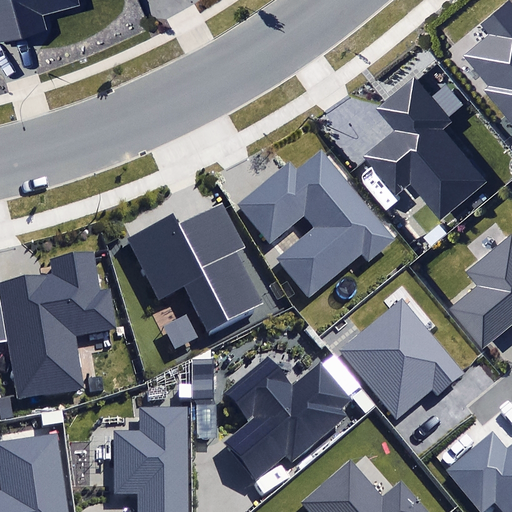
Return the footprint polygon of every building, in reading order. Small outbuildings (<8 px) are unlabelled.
[(0,0),(0,42),(47,30),(44,17),(82,7),(79,0),(0,0)] [(482,91),(511,126),(511,4),(510,2),(482,25),(490,34),(463,57),(488,86),(482,91)] [(411,185),(440,219),(486,181),(442,129),(451,121),(414,77),(375,110),(393,131),(363,156),(397,197),(411,185)] [(275,259),(309,299),(362,255),(368,263),(397,239),(321,148),(296,170),(289,162),(238,205),(270,244),(304,215),(314,227),(275,259)] [(185,288),(208,332),(264,303),(238,253),(247,248),(224,203),(178,227),(172,215),(125,239),(158,302),(185,288)] [(424,238),(431,246),(446,233),(439,225),(424,238)] [(447,309),(481,350),(511,324),(511,234),(467,272),(477,284),(447,309)] [(0,281),(0,299),(17,400),(84,389),(75,335),(116,329),(109,288),(100,290),(94,251),(51,259),(53,273),(0,281)] [(339,350),(395,418),(432,388),(437,395),(464,373),(402,298),(339,350)] [(222,441),(255,481),(286,455),(292,462),(348,416),(342,409),(353,401),(321,363),(292,387),(267,358),(226,392),(249,419),(222,441)] [(137,511),(189,511),(188,407),(140,408),(140,430),(113,431),(114,494),(137,493),(137,511)] [(511,511),(511,442),(506,448),(493,432),(446,470),(481,511),(482,511),(495,502),(503,511),(511,511)] [(66,511),(57,435),(0,442),(0,483),(1,490),(0,490),(0,511),(66,511)] [(428,511),(401,481),(383,497),(350,459),(300,503),(308,511),(428,511)]
